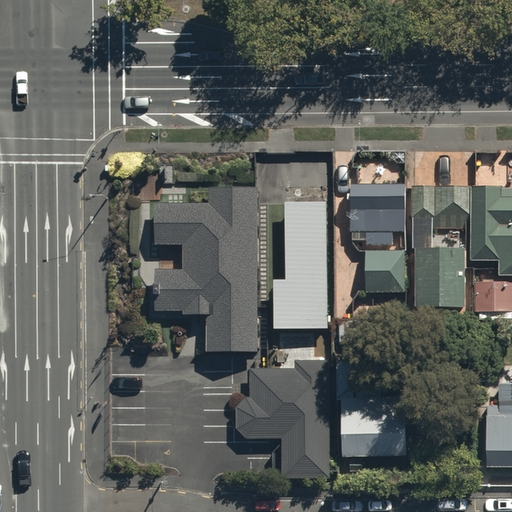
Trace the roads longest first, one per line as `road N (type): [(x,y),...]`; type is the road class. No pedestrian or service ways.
road 1 (primary): [(511,77),(40,80)]
road 2 (secondary): [(40,511),(40,80)]
